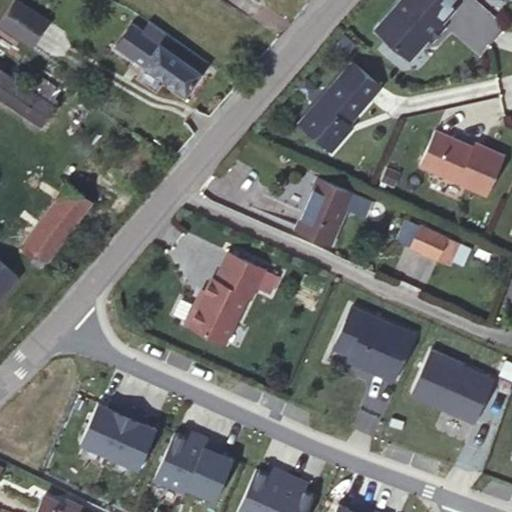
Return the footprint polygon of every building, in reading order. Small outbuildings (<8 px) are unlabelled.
[(49,18),(21,0),(11,0),(0,17),(0,22),(32,43),(49,18)] [(439,0),(398,0),(374,29),(415,66),(454,13),(439,0)] [(140,26),(132,20),(117,43),(124,48),(140,26)] [(140,26),(124,48),(186,93),(203,70),(140,26)] [(24,50),(8,73),(54,103),(69,80),(24,50)] [(351,56),(297,122),(338,155),(385,90),(351,56)] [(54,103),(8,73),(0,66),(0,94),(41,122),(54,103)] [(419,168),(494,198),(507,151),(433,128),(419,168)] [(295,148),(266,133),(244,178),(272,192),(295,148)] [(332,245),(354,190),(315,174),(292,230),(332,245)] [(68,183),(25,240),(37,250),(31,258),(42,266),(92,200),(68,183)] [(402,216),(393,240),(462,267),(472,243),(402,216)] [(214,283),(210,281),(201,304),(241,319),(261,272),(264,274),(276,245),(240,230),(228,258),(225,256),(219,270),(214,283)] [(0,298),(22,276),(0,254),(0,298)] [(219,270),(215,269),(210,281),(214,283),(219,270)] [(331,349),(394,377),(414,333),(351,305),(331,349)] [(431,348),(410,394),(481,424),(498,379),(431,348)] [(98,403),(79,443),(142,472),(160,430),(98,403)] [(174,434),(156,478),(214,502),(233,461),(174,434)] [(10,465),(0,459),(0,477),(3,479),(10,465)] [(257,471),(239,511),(308,511),(316,496),(257,471)] [(67,497),(49,488),(36,511),(96,511),(89,508),(67,497)] [(92,499),(72,488),(67,497),(89,508),(92,499)]
